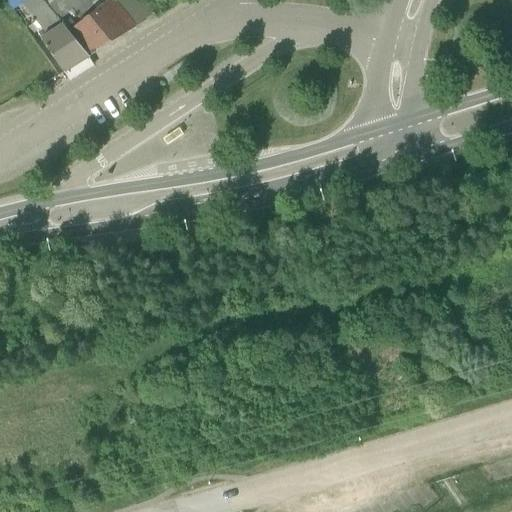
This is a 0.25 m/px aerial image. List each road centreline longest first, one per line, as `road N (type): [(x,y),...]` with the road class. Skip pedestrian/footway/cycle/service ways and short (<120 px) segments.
road 1 (primary): [(0,243),(179,217),(405,159)]
road 2 (primary): [(379,129),(269,163),(0,212)]
road 3 (unclassified): [(197,511),(511,416)]
road 4 (unclassified): [(202,23),(0,148)]
road 5 (unclassified): [(386,37),(310,24),(202,23)]
